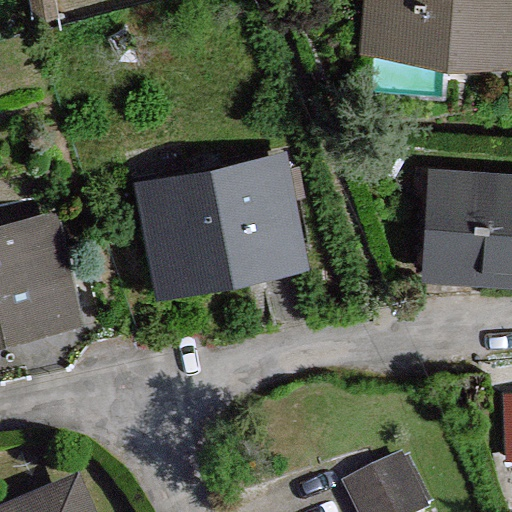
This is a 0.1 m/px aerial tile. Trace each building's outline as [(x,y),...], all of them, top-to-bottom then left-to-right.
[(511,59),(511,42),(381,30),(383,0),(365,0),(362,45),(511,59)] [(511,0),(383,0),(381,30),(511,42),(511,0)] [(148,188),(167,276),(295,249),(277,162),(148,188)] [(431,255),(511,260),(511,179),(437,173),(431,255)] [(0,325),(70,309),(49,216),(0,227),(0,325)] [(351,483),(366,511),(409,511),(423,505),(398,460),(351,483)] [(79,511),(71,491),(21,511),(79,511)]
